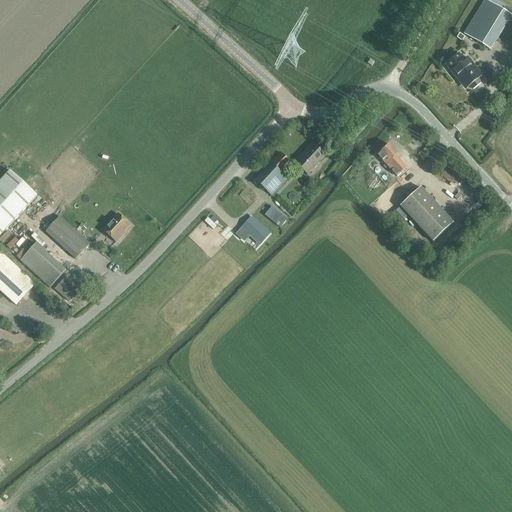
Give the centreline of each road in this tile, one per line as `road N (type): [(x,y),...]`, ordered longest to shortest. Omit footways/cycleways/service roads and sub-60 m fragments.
road 1 (unclassified): [(0,388),(126,281),(292,102)]
road 2 (unclassified): [(511,210),(401,93),(372,89),(321,113),(292,102)]
road 3 (unclassified): [(292,102),(177,0)]
